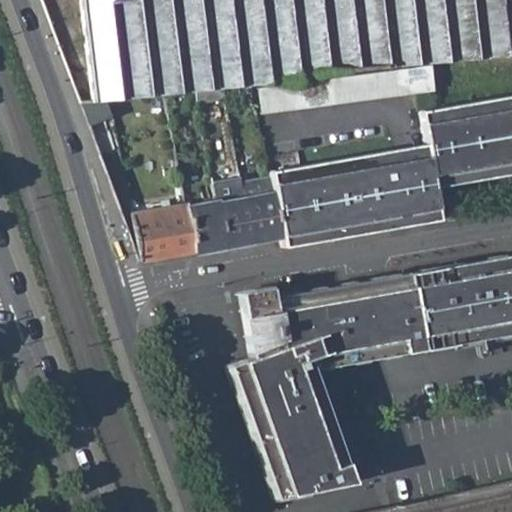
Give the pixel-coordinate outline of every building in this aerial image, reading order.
[(511,0),(71,0),(73,18),(75,18),(84,105),(194,93),(224,90),(251,88),(265,86),(265,81),(426,64),(511,55),(511,0)] [(78,105),(84,105),(75,18),(73,18),(46,19),(78,105)] [(426,64),(265,81),(265,86),(251,88),(256,117),(430,91),(426,64)] [(194,93),(196,103),(226,99),(224,90),(194,93)] [(439,188),(511,174),(511,95),(416,114),(422,148),(266,177),(267,181),(269,196),(276,240),(278,250),(436,222),(431,190),(439,188)] [(228,182),(231,201),(243,199),(241,185),(240,180),(228,182)] [(243,199),(251,244),(276,240),(269,196),(267,181),(241,185),(243,199)] [(213,203),(221,249),(251,244),(243,199),(231,201),(228,182),(209,185),(213,203)] [(183,206),(191,254),(221,249),(213,203),(183,206)] [(127,215),(136,264),(191,254),(183,206),(127,215)] [(304,374),(511,336),(511,255),(268,299),(267,289),(232,296),(242,359),(218,368),(267,500),(346,486),(304,374)]
